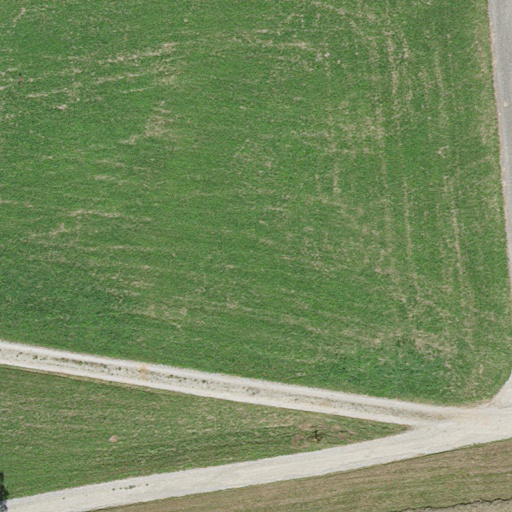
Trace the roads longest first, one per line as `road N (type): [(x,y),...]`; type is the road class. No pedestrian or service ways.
road 1 (track): [(511,424),(281,401),(0,358)]
road 2 (track): [(511,429),(198,476),(35,511)]
road 3 (track): [(494,0),(511,194)]
